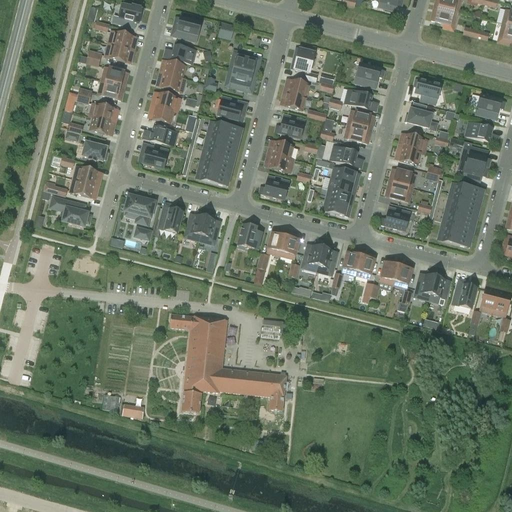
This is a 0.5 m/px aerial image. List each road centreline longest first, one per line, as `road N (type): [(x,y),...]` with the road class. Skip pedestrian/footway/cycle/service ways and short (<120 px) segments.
road 1 (residential): [(286,15),(235,207)]
road 2 (residential): [(359,239),(408,47)]
road 3 (residential): [(163,0),(116,177)]
road 4 (residential): [(359,239),(235,207)]
road 5 (residential): [(480,270),(511,147)]
road 6 (residential): [(408,47),(286,15)]
road 7 (residential): [(480,270),(359,239)]
road 8 (residential): [(235,207),(116,177)]
